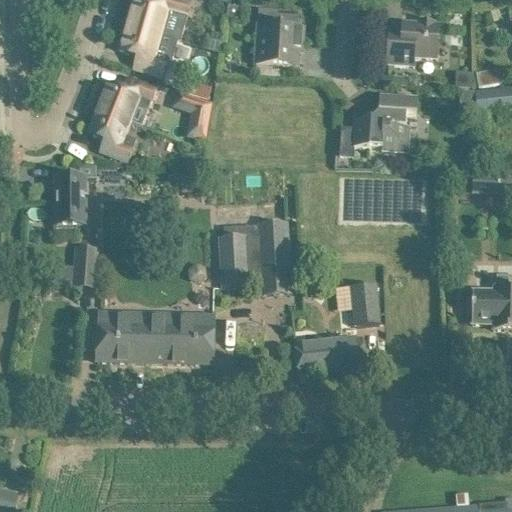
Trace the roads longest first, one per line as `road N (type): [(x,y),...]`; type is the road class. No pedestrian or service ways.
road 1 (unclassified): [(511,407),(0,404)]
road 2 (residential): [(11,0),(17,116),(32,146),(44,144),(96,0)]
